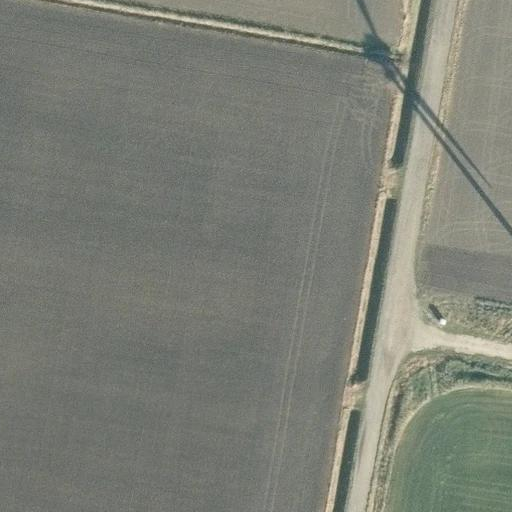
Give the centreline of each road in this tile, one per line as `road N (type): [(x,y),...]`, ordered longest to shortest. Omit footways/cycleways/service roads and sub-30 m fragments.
road 1 (unclassified): [(448,0),(357,511)]
road 2 (track): [(389,337),(511,348)]
